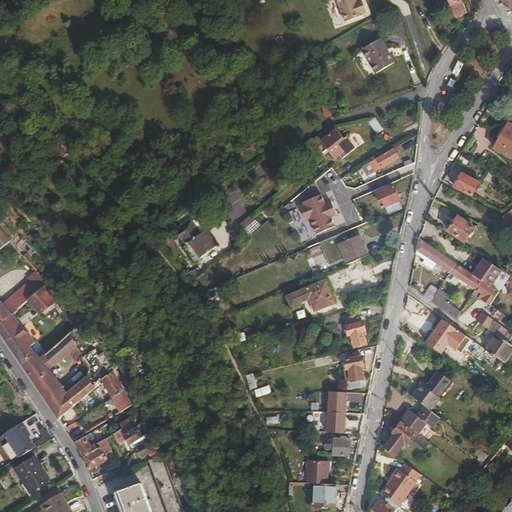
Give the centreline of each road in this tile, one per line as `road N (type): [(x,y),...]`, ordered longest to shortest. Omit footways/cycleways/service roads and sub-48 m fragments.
road 1 (residential): [(357,511),(421,203)]
road 2 (residential): [(486,12),(433,80),(421,203)]
road 3 (residential): [(98,511),(76,453),(0,347)]
road 4 (residential): [(421,203),(511,52)]
